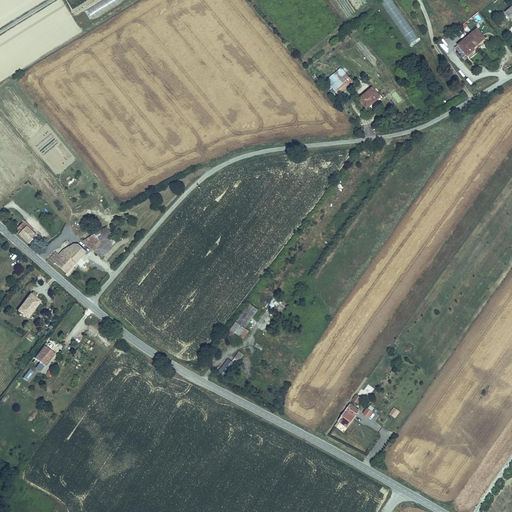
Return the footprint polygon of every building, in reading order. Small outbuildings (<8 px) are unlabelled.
[(91,17),(122,0),(101,0),(86,8),(91,17)] [(381,0),(407,45),(416,40),(393,0),(381,0)] [(480,22),(485,19),(481,12),(476,15),(480,22)] [(487,41),(477,29),(459,45),(470,58),(478,51),(476,49),(487,41)] [(325,81),(331,88),(345,76),(340,69),(325,81)] [(351,83),(345,76),(331,88),(336,95),(351,83)] [(0,95),(0,106),(57,175),(75,160),(12,85),(0,95)] [(374,88),(359,100),(367,109),(381,97),(374,88)] [(28,223),(21,231),(31,241),(38,233),(28,223)] [(96,232),(88,235),(82,241),(82,242),(83,244),(98,258),(112,243),(107,238),(112,233),(106,228),(103,229),(96,232)] [(63,257),(72,248),(78,244),(64,248),(59,253),(63,257)] [(72,248),(80,256),(85,251),(78,244),(72,248)] [(56,250),(47,258),(54,266),(56,264),(65,273),(80,256),(72,248),(63,257),(59,253),(56,250)] [(38,302),(28,295),(16,312),(26,319),(38,302)] [(241,335),(247,326),(246,325),(253,315),(244,308),(227,331),(231,334),(234,329),(241,335)] [(249,328),(247,326),(241,335),(243,336),(249,328)] [(101,333),(97,337),(106,348),(110,344),(101,333)] [(55,353),(44,345),(34,359),(44,367),(55,353)] [(238,363),(243,353),(238,351),(233,361),(238,363)] [(226,358),(218,372),(227,377),(235,364),(226,358)] [(29,369),(22,378),(27,381),(34,372),(29,369)] [(49,369),(45,374),(49,377),(54,372),(49,369)] [(370,394),(374,388),(368,384),(364,390),(370,394)] [(363,397),(359,394),(355,400),(359,403),(363,397)] [(352,404),(345,413),(353,418),(359,409),(352,404)] [(394,407),(388,414),(394,419),(400,411),(394,407)] [(370,417),(374,412),(369,408),(365,413),(370,417)] [(353,418),(345,413),(339,422),(347,427),(353,418)]
